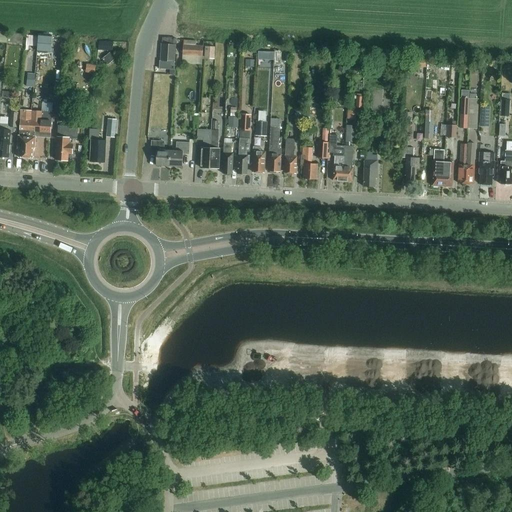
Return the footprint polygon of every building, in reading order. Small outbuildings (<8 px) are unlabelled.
[(52,37),(38,36),(37,51),(51,52),(52,37)] [(177,39),(163,38),(163,44),(162,44),(161,61),(160,61),(160,69),(175,70),(177,39)] [(196,41),(184,40),(183,55),(203,57),(204,46),(196,46),(196,41)] [(215,59),(215,47),(205,46),(205,59),(215,59)] [(110,53),(102,59),(106,64),(114,58),(110,53)] [(343,58),(339,70),(347,72),(350,60),(343,58)] [(426,67),(426,59),(416,58),(416,67),(426,67)] [(87,63),(86,72),(96,73),(97,64),(87,63)] [(34,87),(36,71),(32,71),(29,72),(28,73),(27,86),(34,87)] [(460,127),(468,128),(470,93),(470,94),(470,92),(462,91),(460,127)] [(470,93),(468,128),(477,128),(479,98),(476,98),(477,94),(470,94),(470,93)] [(201,97),(201,107),(212,107),(213,97),(201,97)] [(502,100),(501,116),(509,116),(510,100),(502,100)] [(490,126),(491,106),(481,106),(480,126),(490,126)] [(237,117),(237,108),(231,108),(231,117),(229,117),(229,127),(239,128),(239,117),(237,117)] [(31,120),(32,111),(21,110),(20,131),(20,132),(20,136),(19,136),(18,147),(20,148),(19,158),(26,158),(28,120),(31,120)] [(356,122),(357,110),(348,110),(347,121),(356,122)] [(51,134),(52,118),(52,112),(32,111),(31,120),(28,120),(26,158),(33,159),(34,148),(36,148),(36,137),(34,137),(35,133),(51,134)] [(251,115),(241,114),(240,130),(251,131),(251,115)] [(115,118),(108,118),(106,135),(113,136),(115,118)] [(267,136),(268,122),(257,121),(256,136),(267,136)] [(457,124),(457,121),(453,121),(453,124),(448,124),(447,137),(457,137),(458,124),(457,124)] [(0,157),(9,158),(10,142),(10,135),(8,135),(8,131),(8,130),(8,125),(0,124),(0,157)] [(357,142),(357,126),(346,125),(346,142),(357,142)] [(78,127),(59,126),(57,160),(66,161),(66,159),(69,159),(69,154),(73,154),(74,145),(70,144),(70,139),(77,139),(78,127)] [(328,159),(329,129),(323,129),(322,142),(319,142),(318,158),(328,159)] [(203,148),(202,148),(201,148),(200,156),(201,156),(200,168),(210,168),(211,130),(198,130),(197,140),(203,140),(203,148)] [(211,130),(210,169),(218,169),(219,157),(220,157),(220,149),(218,149),(219,131),(211,130)] [(270,148),(269,148),(268,171),(270,171),(270,173),(276,174),(276,172),(280,172),(281,149),(279,149),(280,136),(270,136),(270,148)] [(332,181),(343,181),(344,150),(337,150),(337,141),(336,141),(336,136),(330,136),(329,153),(336,153),(335,156),(334,156),(334,166),(333,166),(332,181)] [(363,186),(374,187),(375,178),(377,178),(378,160),(377,160),(378,155),(373,155),(373,152),(367,152),(367,147),(365,146),(366,137),(362,137),(360,160),(364,160),(363,186)] [(239,138),(239,147),(237,174),(246,175),(247,164),(249,164),(249,156),(247,156),(248,151),(250,152),(251,139),(239,138)] [(286,138),(285,149),(283,173),(295,174),(296,157),(294,157),(296,139),(286,138)] [(105,164),(106,141),(91,140),(90,163),(105,164)] [(156,166),(169,166),(170,151),(162,150),(163,141),(151,141),(151,153),(157,153),(156,166)] [(177,151),(170,151),(169,166),(182,167),(182,154),(189,154),(189,142),(178,142),(177,151)] [(467,143),(466,184),(473,184),(474,161),(475,161),(476,142),(468,142),(468,143),(467,143)] [(466,184),(467,143),(461,143),(460,160),(459,160),(457,183),(466,184)] [(223,174),(231,175),(233,154),(231,154),(232,144),(224,144),(223,153),(224,153),(223,174)] [(353,146),(345,146),(344,150),(343,181),(352,182),(353,146)] [(303,147),(302,156),(301,156),(300,166),(304,166),(303,179),(316,180),(317,163),(311,163),(312,148),(303,147)] [(252,172),(264,173),(265,153),(260,152),(260,148),(253,148),(252,172)] [(414,148),(403,148),(402,158),(407,158),(405,185),(414,185),(415,174),(417,174),(417,166),(421,166),(421,159),(414,159),(414,148)] [(444,161),(445,150),(435,149),(434,162),(432,162),(432,173),(433,173),(432,186),(442,186),(444,162),(444,161)] [(511,151),(507,151),(506,162),(502,162),(500,184),(511,185),(511,170),(511,151)] [(494,161),(494,152),(480,152),(478,176),(480,176),(480,184),(492,185),(492,177),(494,177),(495,161),(494,161)] [(453,161),(444,161),(444,162),(442,186),(452,187),(453,161)] [(266,377),(282,377),(283,357),(267,356),(266,377)] [(325,379),(341,380),(342,360),(326,359),(325,379)] [(384,382),(400,383),(401,363),(385,362),(384,382)] [(443,385),(459,385),(460,366),(444,365),(443,385)] [(502,388),(511,387),(511,367),(503,368),(502,388)]
